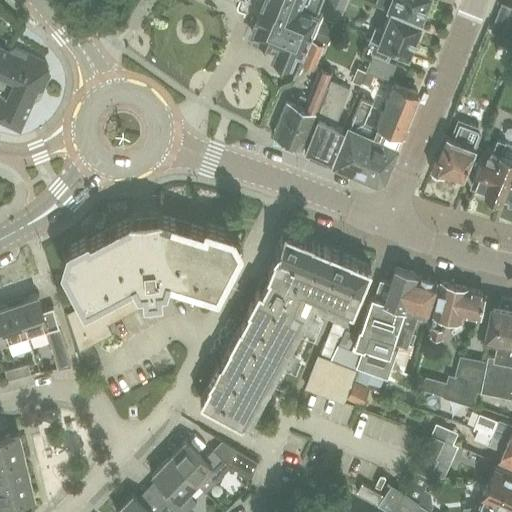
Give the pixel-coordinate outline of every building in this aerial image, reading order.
[(265,0),(253,34),(279,44),(274,55),(290,62),(295,50),(302,53),(322,0),(265,0)] [(375,0),(375,2),(392,8),(423,20),(423,19),(422,19),(429,0),(375,0)] [(409,55),(423,20),(392,8),(384,29),(375,25),(365,50),(373,53),(389,59),(393,48),(409,55)] [(323,9),(321,15),(321,16),(332,20),(338,22),(341,16),(324,9),(323,9)] [(511,48),(511,9),(504,30),(499,43),(511,48)] [(311,41),(323,46),(324,44),(322,44),(332,20),(321,16),(311,41)] [(313,69),(323,46),(311,41),(301,64),(313,69)] [(9,50),(0,46),(0,93),(1,94),(0,97),(0,113),(22,123),(33,98),(40,96),(50,73),(44,60),(15,47),(9,50)] [(373,53),(366,70),(374,73),(389,79),(396,62),(389,59),(373,53)] [(361,81),(365,70),(356,66),(351,79),(360,84),(361,81)] [(331,72),(320,67),(304,108),(287,101),(273,134),(301,147),(331,72)] [(366,69),(365,70),(361,81),(369,85),(374,73),(366,70),(366,69)] [(349,88),(331,80),(316,117),(318,118),(306,149),(330,161),(344,129),(334,125),(349,88)] [(418,92),(394,82),(385,103),(399,109),(399,108),(410,113),(418,92)] [(375,126),(364,121),(372,101),(361,96),(334,162),(357,172),(375,126)] [(375,126),(357,172),(376,180),(384,176),(410,113),(399,108),(399,109),(385,103),(376,123),(383,126),(382,129),(375,126)] [(444,134),(439,146),(441,148),(438,156),(435,155),(430,167),(431,174),(437,176),(443,172),(461,179),(474,145),(474,146),(480,131),(478,127),(470,124),(467,126),(457,122),(451,137),(444,134)] [(511,166),(511,143),(505,140),(497,137),(493,148),(486,146),(470,183),(484,189),(483,191),(484,191),(487,197),(494,199),(499,197),(500,197),(501,196),(511,166)] [(511,166),(501,196),(511,200),(511,166)] [(167,274),(171,275),(214,289),(217,290),(217,288),(238,247),(239,247),(240,245),(232,231),(206,223),(205,229),(160,215),(160,211),(156,212),(144,213),(131,214),(129,214),(129,218),(88,240),(86,236),(68,246),(63,264),(84,303),(68,312),(80,348),(94,340),(111,331),(106,323),(140,304),(139,295),(148,294),(161,293),(163,288),(167,274)] [(241,422),(255,396),(273,364),(306,303),(311,293),(352,309),(360,289),(361,287),(361,288),(370,265),(351,257),(330,248),(330,249),(312,242),(313,240),(303,237),(285,229),(284,228),(273,255),(275,255),(267,274),(269,275),(265,282),(261,289),(258,287),(250,303),(247,307),(249,308),(240,325),(239,324),(228,344),(229,344),(220,361),(219,360),(208,380),(210,381),(200,399),(241,422)] [(386,375),(398,340),(404,341),(403,342),(411,344),(415,332),(411,330),(418,310),(426,312),(436,279),(394,266),(389,281),(380,278),(374,294),(371,293),(360,326),(359,325),(353,343),(362,346),(356,364),(386,375)] [(483,292),(447,282),(440,280),(427,334),(441,337),(446,317),(459,320),(461,311),(477,314),(483,292)] [(53,305),(42,309),(37,294),(16,301),(28,336),(46,329),(59,325),(53,305)] [(16,301),(0,306),(0,322),(7,343),(28,336),(16,301)] [(482,335),(489,337),(511,341),(511,307),(489,302),(482,335)] [(46,329),(53,352),(66,348),(59,325),(46,329)] [(511,396),(511,341),(489,337),(486,351),(489,352),(487,360),(480,390),(511,396)] [(318,352),(305,385),(343,401),(356,368),(318,352)] [(477,389),(480,390),(487,360),(471,357),(466,378),(479,381),(477,389)] [(16,365),(19,375),(30,372),(28,362),(16,365)] [(19,375),(16,365),(4,369),(7,378),(19,375)] [(385,376),(359,367),(354,379),(380,389),(385,376)] [(442,395),(442,396),(460,401),(466,378),(454,375),(448,373),(446,381),(442,395)] [(479,381),(466,378),(460,401),(473,405),(477,389),(479,381)] [(354,381),(346,397),(362,404),(370,388),(354,381)] [(511,443),(511,424),(498,418),(498,420),(478,411),(472,427),(476,429),(491,435),(511,443)] [(511,443),(491,435),(476,429),(473,436),(502,448),(498,457),(511,463),(511,443)] [(0,458),(23,453),(18,432),(0,435),(0,458)] [(415,469),(414,470),(430,475),(438,457),(436,457),(444,439),(431,433),(415,469)] [(169,456),(196,482),(205,491),(230,465),(212,448),(203,457),(185,439),(169,456)] [(0,458),(0,481),(28,474),(23,453),(0,458)] [(188,490),(196,482),(169,456),(152,472),(170,490),(162,499),(174,511),(184,511),(196,501),(188,490)] [(486,482),(511,493),(511,472),(494,464),(486,482)] [(430,476),(430,475),(414,470),(405,490),(404,492),(418,502),(425,487),(430,476)] [(28,474),(0,481),(0,503),(34,496),(28,474)] [(355,491),(376,503),(382,493),(360,481),(355,491)] [(377,503),(392,511),(427,511),(429,509),(430,510),(432,505),(430,491),(425,487),(418,502),(404,492),(405,490),(403,489),(389,481),(377,503)] [(511,511),(511,493),(486,482),(473,511),(496,511),(497,509),(504,511),(511,511)] [(174,511),(162,499),(150,511),(132,493),(115,510),(116,511),(174,511)]
